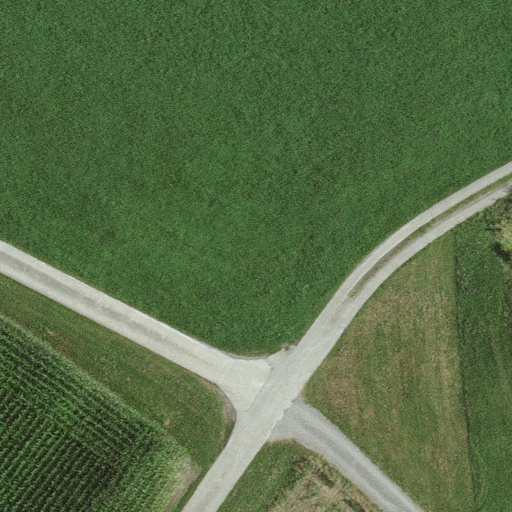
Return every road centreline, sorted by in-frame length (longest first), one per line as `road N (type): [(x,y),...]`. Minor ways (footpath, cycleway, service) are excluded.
road 1 (track): [(276,398),(353,303),(432,224),(511,181)]
road 2 (track): [(0,254),(276,398)]
road 3 (track): [(402,511),(276,398)]
road 4 (track): [(197,511),(276,398)]
